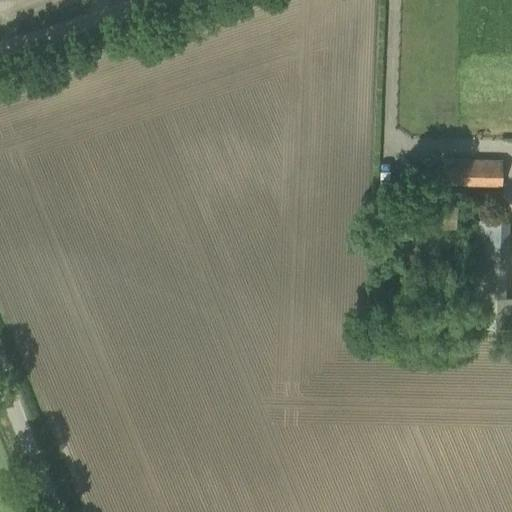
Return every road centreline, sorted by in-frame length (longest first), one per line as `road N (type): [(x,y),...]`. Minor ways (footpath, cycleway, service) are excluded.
road 1 (unclassified): [(0,50),(158,0)]
road 2 (unclassified): [(53,511),(0,380)]
